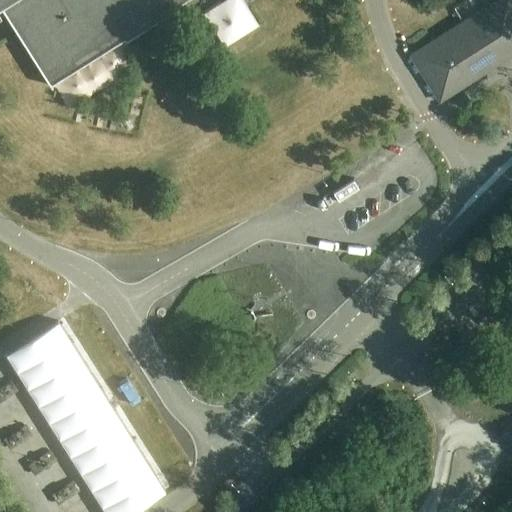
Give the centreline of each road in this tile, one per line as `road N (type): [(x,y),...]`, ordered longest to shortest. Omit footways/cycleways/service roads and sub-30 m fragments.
road 1 (unclassified): [(511,161),(156,511)]
road 2 (unclassified): [(233,511),(511,235)]
